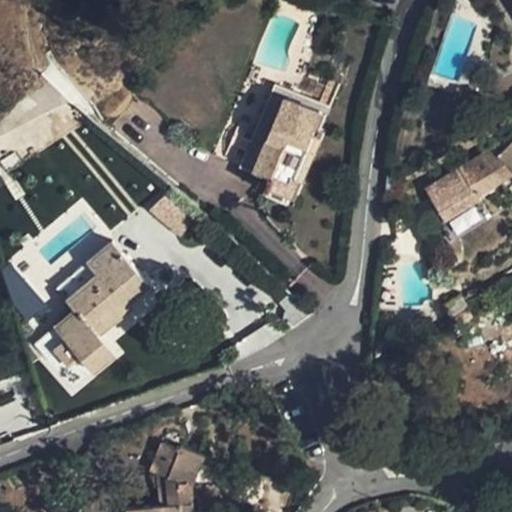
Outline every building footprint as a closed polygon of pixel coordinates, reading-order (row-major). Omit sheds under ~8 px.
[(339,85),(329,83),(321,102),(330,106),(339,85)] [(477,92),(457,85),(453,99),(472,105),(477,92)] [(285,95),(255,167),(271,173),(267,181),(291,191),(298,176),(293,174),(319,110),(285,95)] [(325,112),(319,110),(293,174),(298,176),(325,112)] [(511,139),(499,153),(487,160),(483,153),(427,187),(439,208),(472,188),(477,196),(511,174),(511,139)] [(487,160),(499,153),(495,146),(483,153),(487,160)] [(387,173),(385,194),(397,195),(399,174),(387,173)] [(446,219),(479,200),(477,196),(472,188),(439,208),(446,219)] [(178,232),(189,216),(161,197),(150,213),(178,232)] [(131,301),(151,283),(112,238),(87,260),(97,272),(67,298),(75,308),(56,324),(95,371),(117,352),(101,333),(94,325),(128,297),(131,301)] [(97,272),(87,260),(57,286),(67,298),(97,272)] [(134,305),(131,301),(128,297),(94,325),(101,333),(134,305)] [(194,511),(192,484),(204,453),(183,444),(182,448),(163,441),(152,470),(159,473),(162,503),(126,507),(126,511),(194,511)]
